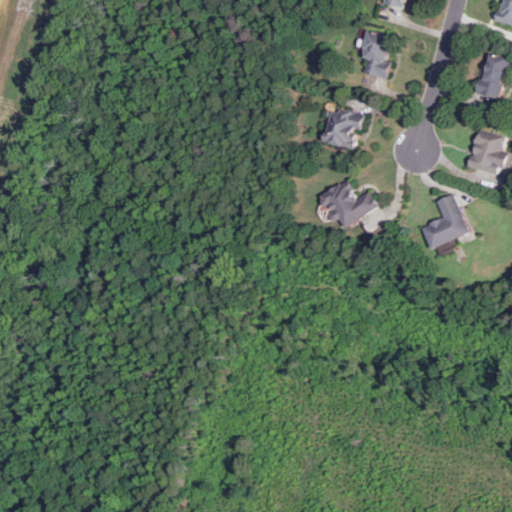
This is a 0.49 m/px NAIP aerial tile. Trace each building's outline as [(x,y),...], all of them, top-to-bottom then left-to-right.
[(511,0),(504,0),(499,23),(511,25),(511,0)] [(364,71),(387,76),(397,36),(374,30),(364,71)] [(511,58),(491,52),(481,92),(502,97),(511,58)] [(360,147),(367,112),(334,106),(328,141),(360,147)] [(472,165),(505,174),(511,150),(505,149),(509,135),(481,128),(472,165)] [(382,207),(372,189),(360,196),(351,179),(324,193),(344,228),(382,207)] [(440,199),(447,218),(427,225),(435,246),(472,232),(456,192),(440,199)]
